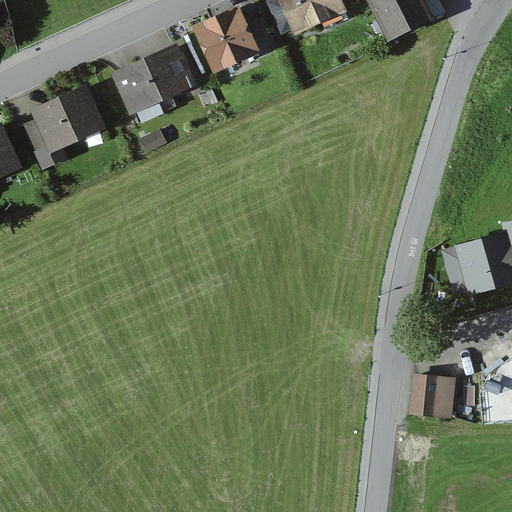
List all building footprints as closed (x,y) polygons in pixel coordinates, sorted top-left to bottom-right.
[(278,0),(279,2),(268,6),(283,39),(290,36),(295,46),(353,20),(343,0),(278,0)] [(364,0),(387,45),(447,14),(439,0),(364,0)] [(239,10),(192,32),(212,79),(261,57),(239,10)] [(127,71),(112,79),(133,123),(199,91),(177,46),(127,71)] [(91,94),(24,124),(46,173),(69,163),(64,152),(108,133),(91,94)] [(2,127),(0,127),(0,180),(22,170),(2,127)] [(488,240),(438,253),(451,304),(511,289),(511,223),(485,230),(488,240)] [(457,377),(414,374),(410,419),(453,422),(454,417),(457,377)]
